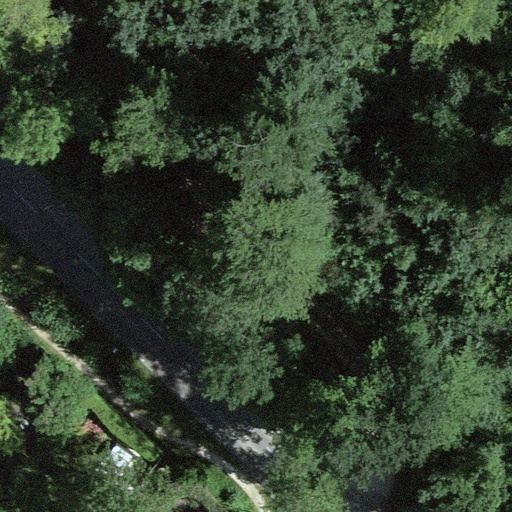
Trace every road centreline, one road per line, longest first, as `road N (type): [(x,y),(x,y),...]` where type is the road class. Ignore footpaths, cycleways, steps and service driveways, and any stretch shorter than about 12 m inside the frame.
road 1 (track): [(350,511),(382,474),(394,428),(375,381),(140,103),(84,0)]
road 2 (tertiary): [(0,157),(332,511)]
